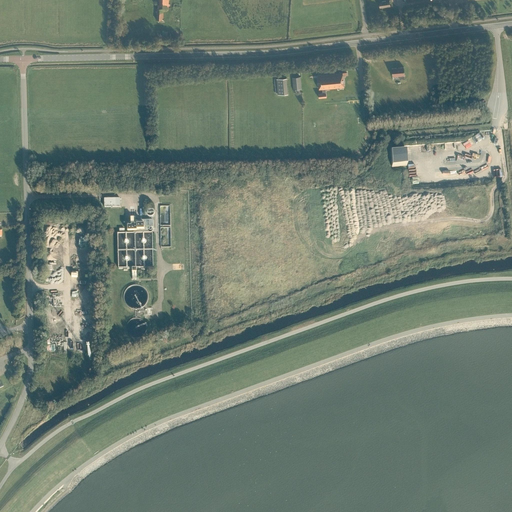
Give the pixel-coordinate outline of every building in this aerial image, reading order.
[(168,8),(168,0),(156,0),(157,4),(158,4),(158,8),(157,7),(156,20),(162,20),(163,8),(168,8)] [(181,20),(181,8),(173,7),(172,20),(181,20)] [(404,75),(404,67),(392,68),(392,76),(399,75),(399,79),(404,78),(404,75)] [(343,73),(318,75),(319,89),(322,89),(322,93),(319,93),(320,97),(326,97),(326,88),(344,87),(343,73)] [(300,92),(300,89),(301,88),(300,76),(292,77),(293,89),(295,89),(295,92),(300,92)] [(288,94),(286,78),(276,79),(278,94),(288,94)] [(480,133),(472,139),(476,144),(484,139),(480,133)] [(409,165),(408,149),(393,150),(394,165),(409,165)] [(120,199),(116,199),(104,199),(104,207),(120,207),(120,199)] [(134,232),(134,233),(135,233),(135,232),(146,232),(146,231),(148,231),(148,228),(153,228),(153,221),(138,221),(138,226),(128,227),(128,232),(134,232)] [(44,390),(69,389),(69,375),(44,375),(44,390)]
